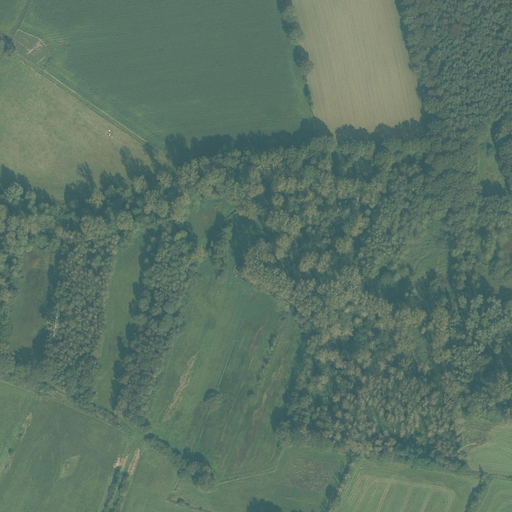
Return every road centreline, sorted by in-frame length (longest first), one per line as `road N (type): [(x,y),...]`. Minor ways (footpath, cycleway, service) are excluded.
road 1 (track): [(0,365),(138,428)]
road 2 (track): [(511,119),(437,141),(431,193)]
